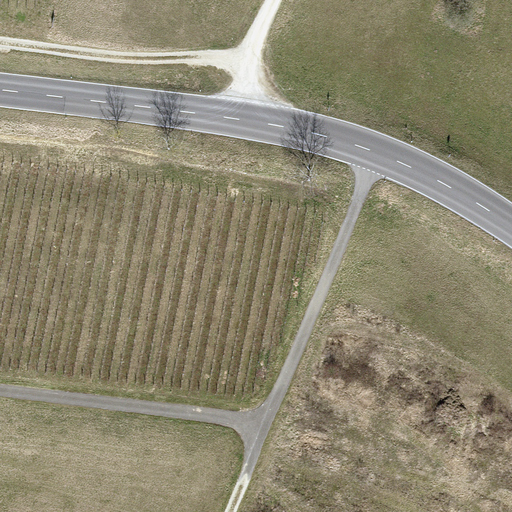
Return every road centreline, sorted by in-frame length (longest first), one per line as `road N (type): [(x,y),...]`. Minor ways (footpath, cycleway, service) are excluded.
road 1 (primary): [(0,90),(303,131),(379,152),(511,224)]
road 2 (track): [(379,152),(266,422)]
road 3 (track): [(266,422),(0,388)]
road 4 (track): [(0,44),(125,59),(249,55)]
road 5 (track): [(225,118),(272,0)]
